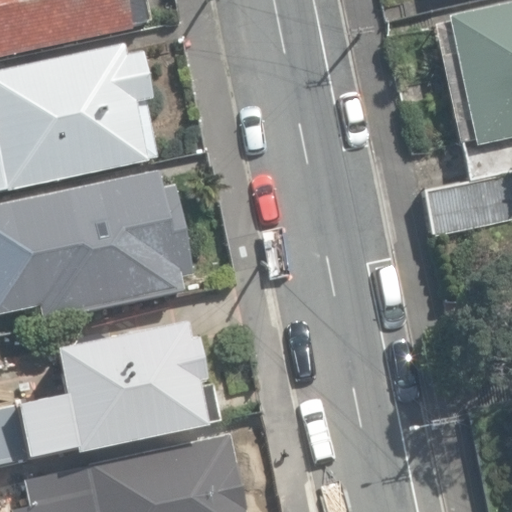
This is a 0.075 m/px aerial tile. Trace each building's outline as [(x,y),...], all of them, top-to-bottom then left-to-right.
[(0,0),(0,53),(148,23),(143,0),(0,0)] [(511,0),(509,0),(444,14),(446,22),(434,25),(468,183),(511,173),(511,0)] [(0,189),(4,188),(5,190),(144,161),(131,102),(149,99),(139,51),(124,55),(122,45),(0,70),(0,189)] [(0,312),(36,305),(39,320),(181,290),(179,279),(192,276),(173,183),(159,186),(156,170),(0,203),(0,312)] [(511,218),(511,173),(468,183),(421,193),(431,235),(511,218)] [(205,348),(201,328),(116,344),(106,335),(79,340),(70,354),(78,397),(0,412),(0,469),(38,462),(87,452),(88,457),(228,430),(218,380),(224,379),(217,345),(205,348)] [(12,511),(242,511),(242,510),(244,509),(234,464),(232,464),(227,435),(84,464),(34,476),(40,503),(12,511)]
